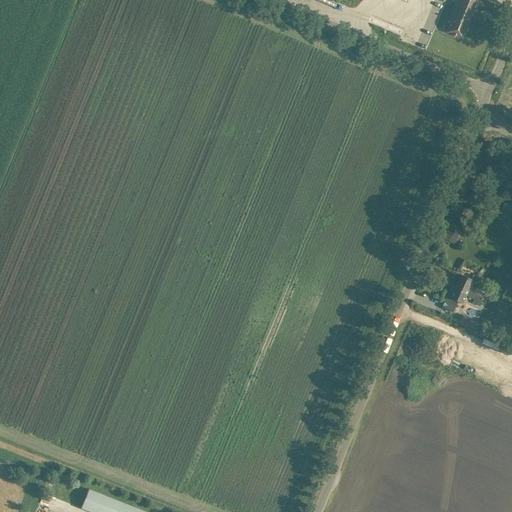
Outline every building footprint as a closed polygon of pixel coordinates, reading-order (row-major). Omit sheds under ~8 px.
[(453,19),(451,23),(448,32),(462,39),(469,22),(475,7),(477,8),(480,0),(457,0),(450,17),(453,19)] [(449,227),(445,239),(452,242),(457,230),(449,227)] [(462,275),(456,289),(452,287),(443,307),(453,312),(458,301),(463,303),(467,294),(474,298),(472,303),(480,306),(486,292),(478,289),(477,290),(470,287),(473,280),(462,275)] [(458,322),(469,327),(477,331),(481,323),(461,314),(458,322)] [(425,330),(415,358),(498,387),(508,359),(425,330)] [(409,371),(399,398),(481,428),(491,400),(409,371)] [(382,442),(465,470),(475,442),(391,414),(382,442)] [(81,507),(92,511),(147,511),(88,489),(81,507)]
